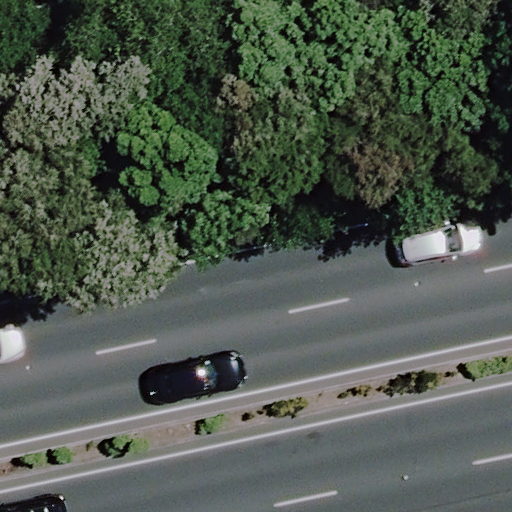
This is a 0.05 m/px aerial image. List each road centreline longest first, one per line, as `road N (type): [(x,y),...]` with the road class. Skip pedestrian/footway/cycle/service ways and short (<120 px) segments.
road 1 (primary): [(0,375),(511,254)]
road 2 (primary): [(511,453),(246,511)]
